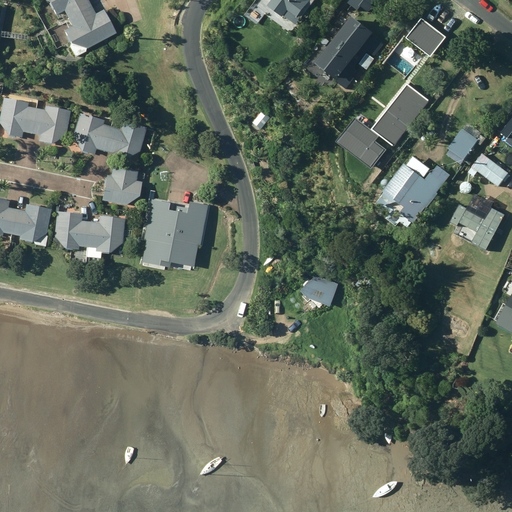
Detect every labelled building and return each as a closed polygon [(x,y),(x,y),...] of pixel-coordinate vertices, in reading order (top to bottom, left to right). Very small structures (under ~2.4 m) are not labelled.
[(68,18),(92,6),(89,0),(47,0),(50,1),(57,14),(65,10),(68,18)] [(295,26),(313,0),(270,0),(266,6),(268,7),(265,12),(285,26),(286,30),(291,32),(295,28),(295,26)] [(351,0),(350,1),(367,14),(377,0),(351,0)] [(92,6),(68,18),(72,26),(65,30),(71,41),(68,43),(75,56),(85,51),(86,48),(116,33),(104,9),(96,13),(92,6)] [(353,20),(315,69),(345,91),(382,42),(353,20)] [(406,39),(430,59),(445,40),(421,21),(406,39)] [(337,141),(375,171),(429,105),(407,87),(396,101),(399,104),(373,137),(354,121),(337,141)] [(32,133),(36,108),(28,106),(28,103),(4,98),(0,117),(0,122),(8,134),(22,137),(23,131),(32,133)] [(36,108),(32,133),(40,135),(39,140),(53,143),(66,135),(70,111),(46,106),(45,110),(36,108)] [(270,117),(262,111),(251,124),(260,130),(270,117)] [(104,151),(111,128),(101,125),(102,120),(81,113),(73,136),(82,150),(95,154),(97,148),(104,151)] [(111,128),(104,151),(126,158),(141,150),(148,128),(125,121),(122,131),(111,128)] [(478,139),(461,129),(445,153),(461,164),(478,139)] [(508,173),(482,153),(468,172),(473,176),(477,171),(497,186),(508,173)] [(403,163),(382,191),(403,207),(399,212),(403,216),(399,221),(407,227),(411,222),(412,223),(425,206),(426,207),(436,194),(435,193),(444,182),(430,171),(424,180),(422,178),(429,168),(413,156),(405,165),(403,163)] [(138,171),(114,166),(112,176),(108,175),(103,200),(126,205),(139,196),(142,182),(136,181),(138,171)] [(503,192),(495,186),(490,193),(498,199),(503,192)] [(141,259),(196,271),(210,208),(155,196),(141,259)] [(461,228),(489,249),(503,229),(493,221),(497,215),(488,208),(482,216),(456,196),(445,209),(453,215),(450,220),(454,223),(448,231),(454,236),(461,228)] [(12,234),(16,209),(8,207),(9,200),(0,198),(0,234),(3,235),(4,232),(12,234)] [(16,209),(12,234),(20,235),(20,239),(34,242),(36,244),(46,246),(48,235),(46,235),(51,209),(26,204),(25,211),(16,209)] [(87,247),(89,221),(82,221),(82,213),(57,211),(54,237),(64,248),(79,249),(79,247),(87,247)] [(89,221),(87,247),(96,248),(96,251),(112,252),(123,243),(125,219),(100,216),(99,222),(89,221)] [(306,299),(328,307),(336,285),(314,277),(299,291),(306,299)] [(511,293),(495,323),(511,332),(511,293)]
